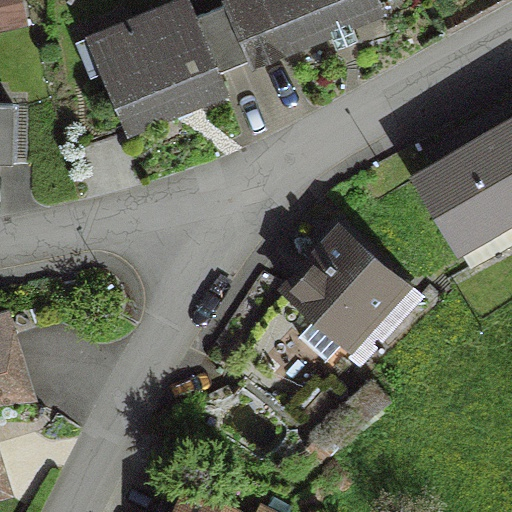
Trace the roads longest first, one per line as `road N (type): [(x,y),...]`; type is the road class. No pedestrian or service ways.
road 1 (residential): [(511,42),(408,96),(207,227)]
road 2 (residential): [(69,511),(207,227)]
road 3 (residential): [(207,227),(0,253)]
